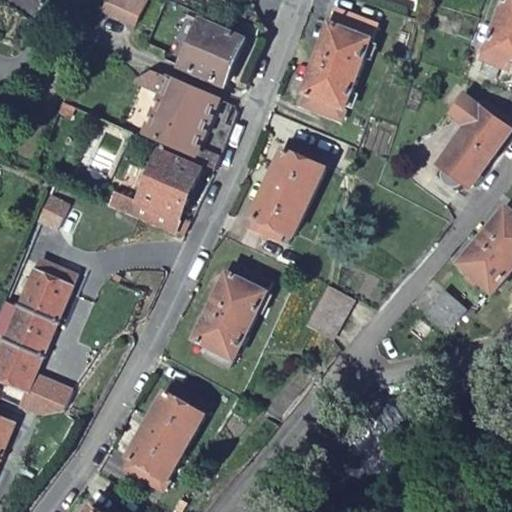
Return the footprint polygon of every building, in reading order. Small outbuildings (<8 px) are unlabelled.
[(148,0),(108,0),(105,9),(140,22),(148,0)] [(511,0),(508,0),(487,54),(511,64),(511,0)] [(246,36),(200,16),(181,63),(227,83),(246,36)] [(307,97),(303,108),(343,123),(374,40),(332,25),(306,96),(307,97)] [(147,134),(200,156),(224,95),(171,75),(147,134)] [(437,166),(451,176),(450,179),(451,183),(453,186),(456,188),(460,187),(463,185),(469,190),(511,132),(511,131),(462,97),(449,115),(465,127),(437,166)] [(93,112),(64,100),(58,114),(87,126),(93,112)] [(134,111),(127,126),(138,130),(144,116),(134,111)] [(288,140),(283,152),(295,156),(300,145),(288,140)] [(295,156),(283,152),(253,219),(297,239),(331,158),(300,145),(295,156)] [(113,199),(111,203),(177,231),(205,164),(164,147),(139,204),(133,202),(130,207),(113,199)] [(68,203),(48,194),(37,219),(58,227),(68,203)] [(459,266),(495,296),(511,276),(511,213),(508,210),(459,266)] [(57,276),(61,266),(41,257),(37,268),(57,276)] [(235,262),(229,275),(240,280),(246,268),(235,262)] [(0,373),(31,387),(78,273),(61,266),(57,276),(37,268),(36,267),(21,302),(9,332),(0,353),(0,373)] [(240,280),(229,275),(195,339),(209,346),(204,356),(232,371),(277,284),(246,268),(240,280)] [(353,298),(329,286),(307,328),(332,340),(353,298)] [(0,328),(9,332),(21,302),(6,295),(0,309),(0,328)] [(427,318),(449,337),(468,314),(445,295),(427,318)] [(172,380),(166,390),(177,396),(183,386),(172,380)] [(177,396),(166,390),(127,454),(139,461),(132,473),(163,490),(215,404),(183,386),(177,396)] [(0,461),(18,418),(0,410),(0,393),(1,392),(0,392),(0,461)]
